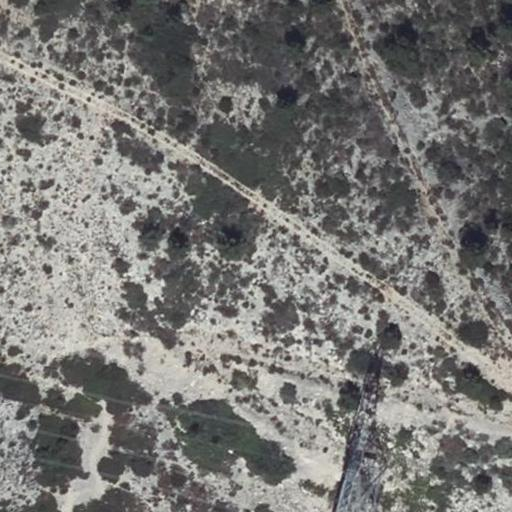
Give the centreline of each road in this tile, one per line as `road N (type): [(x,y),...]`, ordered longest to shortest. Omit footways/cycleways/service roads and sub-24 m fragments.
road 1 (track): [(0,46),(148,124),(436,314),(511,384)]
road 2 (track): [(511,433),(201,360),(201,382),(242,400),(310,465)]
road 3 (track): [(511,334),(468,266),(353,0)]
